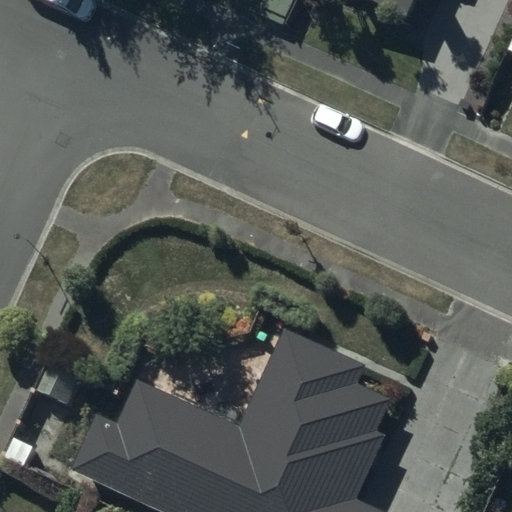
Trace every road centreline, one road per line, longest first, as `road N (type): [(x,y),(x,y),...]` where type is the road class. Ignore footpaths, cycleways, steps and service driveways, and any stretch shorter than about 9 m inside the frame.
road 1 (residential): [(511,253),(54,52)]
road 2 (residential): [(54,52),(0,176)]
